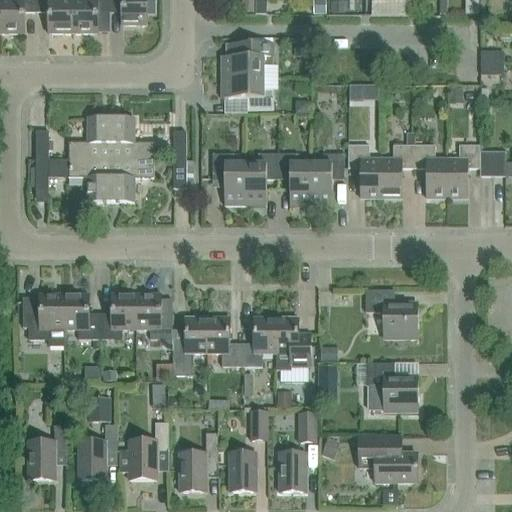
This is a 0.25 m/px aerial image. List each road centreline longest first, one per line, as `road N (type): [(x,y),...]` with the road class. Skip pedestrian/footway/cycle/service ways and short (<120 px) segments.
road 1 (residential): [(8,74),(8,219),(22,246),(464,249)]
road 2 (residential): [(185,38),(456,37)]
road 3 (residential): [(458,511),(466,492),(464,249)]
road 4 (residential): [(185,38),(186,49),(165,74),(8,74)]
